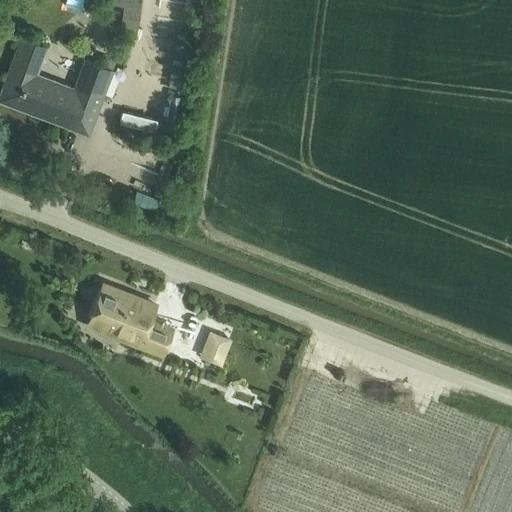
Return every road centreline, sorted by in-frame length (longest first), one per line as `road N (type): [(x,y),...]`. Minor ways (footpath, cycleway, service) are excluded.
road 1 (unclassified): [(511,399),(0,199)]
road 2 (tertiary): [(119,511),(0,428)]
